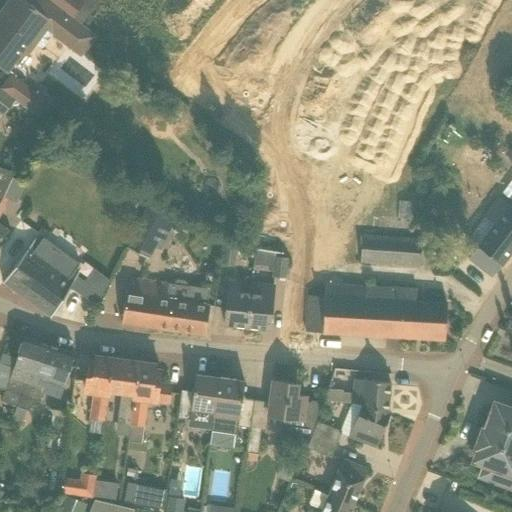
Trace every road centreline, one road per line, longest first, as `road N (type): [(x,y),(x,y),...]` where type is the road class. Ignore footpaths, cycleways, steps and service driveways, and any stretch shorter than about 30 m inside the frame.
road 1 (residential): [(451,373),(105,341),(0,306)]
road 2 (unknown): [(260,0),(199,75),(248,114),(327,0)]
road 3 (unknown): [(295,356),(301,212),(275,140),(248,114)]
road 4 (residential): [(392,511),(451,373)]
